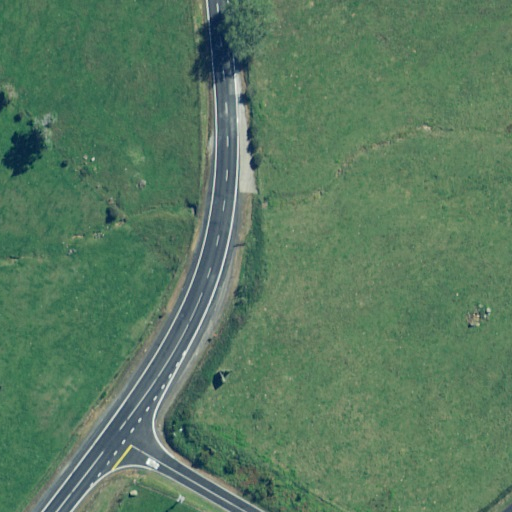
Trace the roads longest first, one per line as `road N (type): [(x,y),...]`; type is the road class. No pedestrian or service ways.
road 1 (primary): [(115,435),(179,342),(219,236),(229,130),(219,0)]
road 2 (tertiary): [(245,511),(115,435)]
